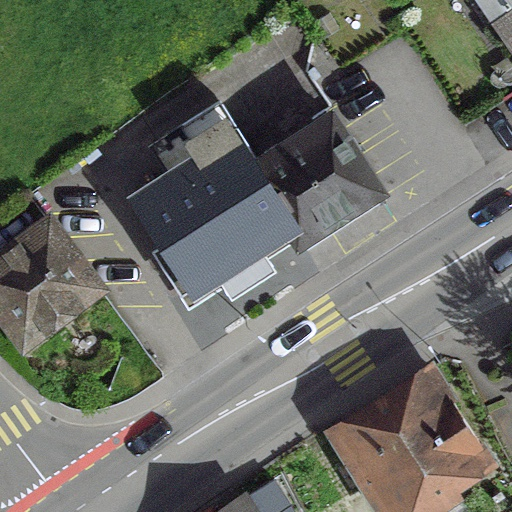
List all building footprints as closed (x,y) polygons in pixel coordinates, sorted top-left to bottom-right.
[(511,0),(473,0),(511,57),(511,0)] [(296,241),(373,192),(321,111),(308,119),(313,127),(256,164),(216,102),(153,142),(173,173),(132,199),(189,288),(214,271),(258,243),(286,225),(296,241)] [(61,320),(57,315),(94,288),(45,222),(0,255),(0,317),(20,343),(22,341),(26,346),(61,320)] [(258,243),(214,271),(233,301),(277,273),(258,243)] [(328,431),(379,511),(407,511),(486,462),(426,369),(328,431)] [(247,511),(238,497),(215,511),(247,511)]
